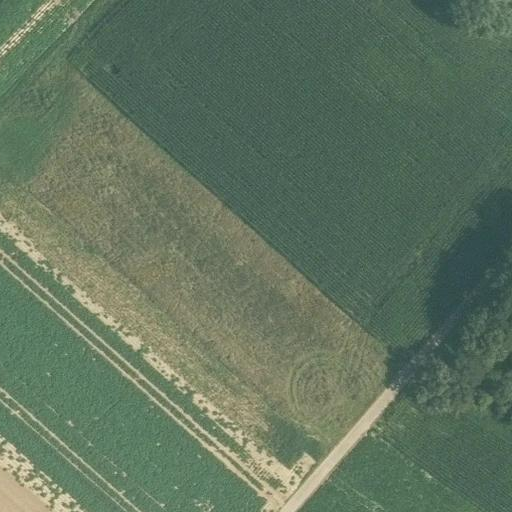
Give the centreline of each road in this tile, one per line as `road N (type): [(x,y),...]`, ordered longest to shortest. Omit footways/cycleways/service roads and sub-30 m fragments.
road 1 (track): [(309,511),(511,285)]
road 2 (track): [(0,148),(149,0)]
